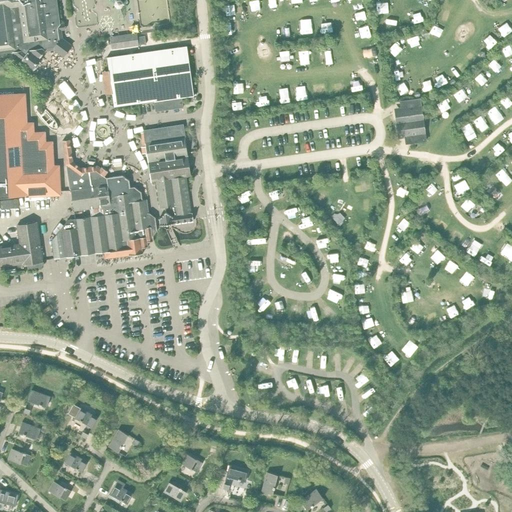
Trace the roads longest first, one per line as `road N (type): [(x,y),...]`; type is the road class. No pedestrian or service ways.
road 1 (residential): [(228,409),(51,343),(0,338)]
road 2 (track): [(383,452),(392,418),(433,372),(511,315)]
road 3 (residential): [(208,170),(201,0)]
road 4 (residential): [(276,215),(320,257),(324,283),(311,296),(286,293),(271,281),(270,268)]
road 5 (residential): [(376,120),(249,135),(245,164)]
road 6 (unclassified): [(393,511),(353,449),(301,423)]
road 7 (residential): [(253,163),(372,147)]
